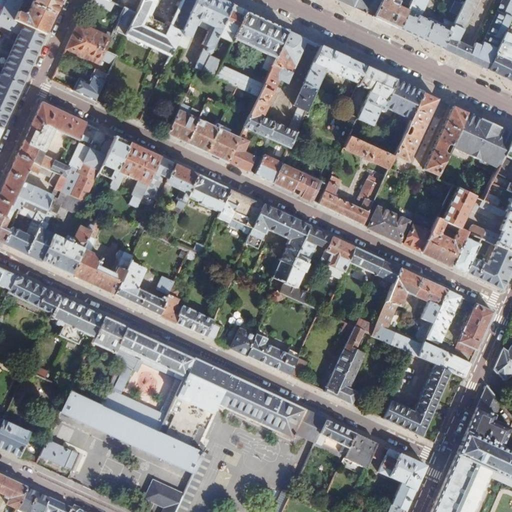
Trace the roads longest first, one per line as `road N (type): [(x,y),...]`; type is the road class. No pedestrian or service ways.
road 1 (residential): [(508,305),(31,90)]
road 2 (residential): [(0,255),(440,459)]
road 3 (tertiary): [(281,0),(511,105)]
road 4 (tertiary): [(440,459),(508,305)]
